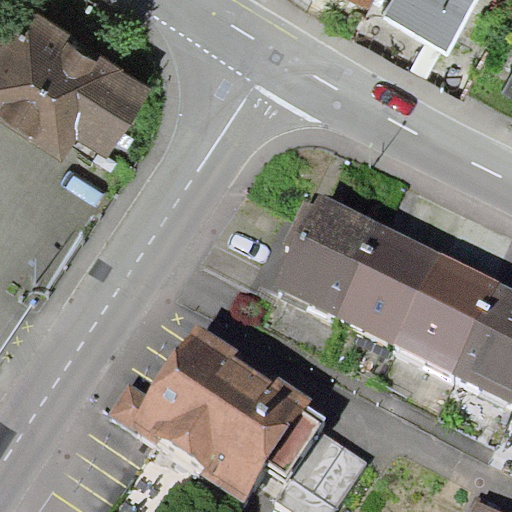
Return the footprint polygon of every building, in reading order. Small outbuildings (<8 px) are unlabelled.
[(479,0),(391,0),(382,16),(448,54),(479,0)] [(155,87),(25,3),(0,41),(0,119),(61,160),(76,136),(108,157),(155,87)] [(511,72),(501,92),(511,98),(511,72)] [(283,243),(293,248),(274,284),(336,316),(383,223),(321,191),(314,205),(304,200),(283,243)] [(336,316),(393,344),(440,251),(383,223),(336,316)] [(452,374),(499,281),(440,251),(393,344),(452,374)] [(511,403),(511,287),(499,281),(452,374),(511,403)] [(312,398),(194,321),(146,394),(129,383),(110,413),(244,502),(266,468),(307,405),(312,398)] [(324,416),(307,405),(266,468),(283,479),(324,416)] [(332,511),(367,462),(324,432),(277,501),(292,511),(332,511)] [(502,511),(476,499),(469,511),(502,511)]
